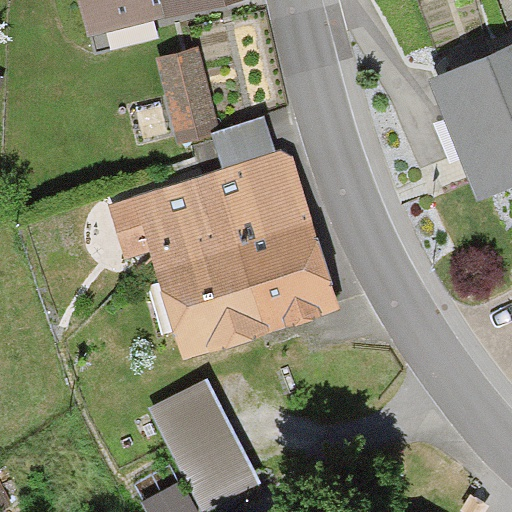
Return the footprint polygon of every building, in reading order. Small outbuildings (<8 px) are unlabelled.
[(81,0),(89,32),(226,0),(81,0)] [(511,49),(443,79),(493,197),(511,188),(511,49)] [(161,59),(177,138),(215,130),(199,52),(161,59)] [(345,310),(291,148),(109,208),(122,248),(149,239),(190,361),(345,310)] [(145,511),(198,511),(258,482),(204,378),(145,408),(176,470),(135,491),(145,511)] [(487,511),(491,505),(470,494),(461,511),(487,511)]
